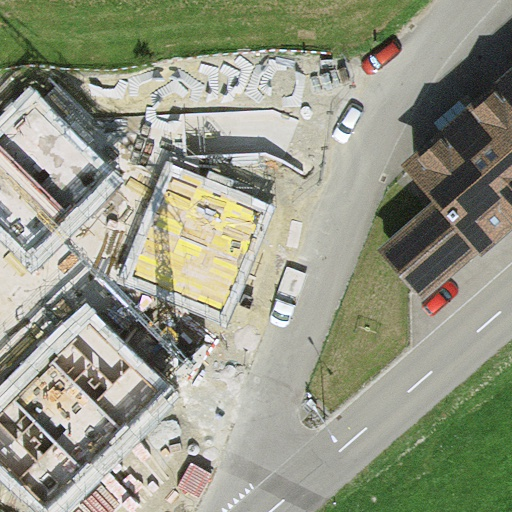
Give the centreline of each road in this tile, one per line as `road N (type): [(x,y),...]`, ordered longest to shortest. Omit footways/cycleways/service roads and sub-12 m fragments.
road 1 (residential): [(261,511),(257,455),(365,168),(413,74),(470,0)]
road 2 (tertiary): [(511,305),(276,511)]
